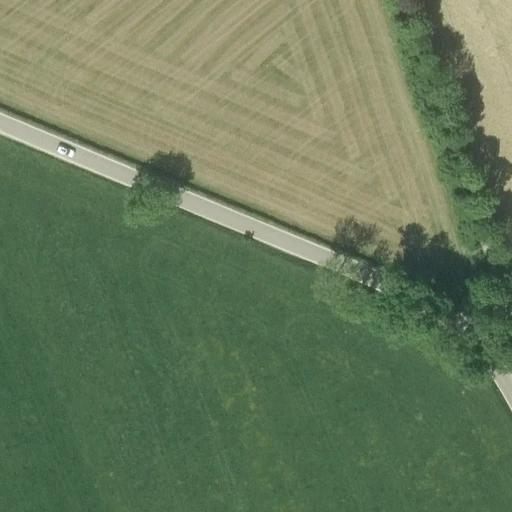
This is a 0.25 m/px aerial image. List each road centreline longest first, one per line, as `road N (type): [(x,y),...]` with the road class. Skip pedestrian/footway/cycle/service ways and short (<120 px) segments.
road 1 (tertiary): [(511,395),(471,333),(417,298),(0,121)]
road 2 (track): [(511,322),(403,0)]
